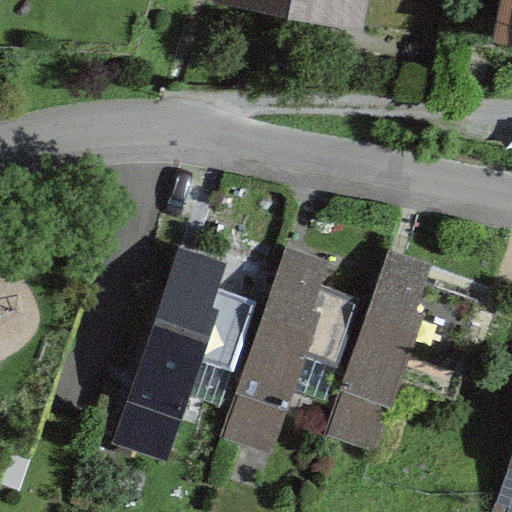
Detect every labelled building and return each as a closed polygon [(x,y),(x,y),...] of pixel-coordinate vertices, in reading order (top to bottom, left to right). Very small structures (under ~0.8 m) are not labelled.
[(367,0),(250,0),(363,23),(367,0)] [(511,0),(498,0),(492,30),(511,33),(511,0)] [(327,258),(284,243),(219,435),(272,452),(294,386),(328,397),(362,294),(320,280),(327,258)] [(223,259),(179,244),(113,438),(165,455),(187,390),(220,401),(255,297),(214,283),(223,259)] [(431,261),(387,246),(323,431),(375,449),(412,342),(456,357),(473,306),(421,289),(431,261)] [(511,511),(511,448),(491,511),(493,511),(511,511)]
